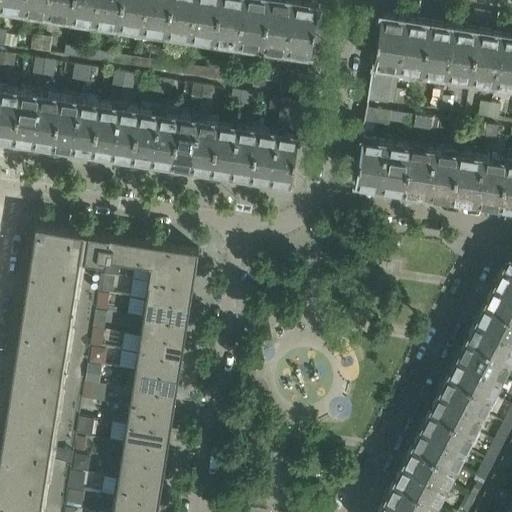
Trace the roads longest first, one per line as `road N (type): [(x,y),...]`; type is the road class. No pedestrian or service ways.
road 1 (residential): [(351,511),(497,225)]
road 2 (residential): [(243,222),(196,511)]
road 3 (residential): [(14,187),(243,222)]
road 4 (residential): [(322,198),(349,0)]
road 5 (residential): [(497,225),(322,198)]
